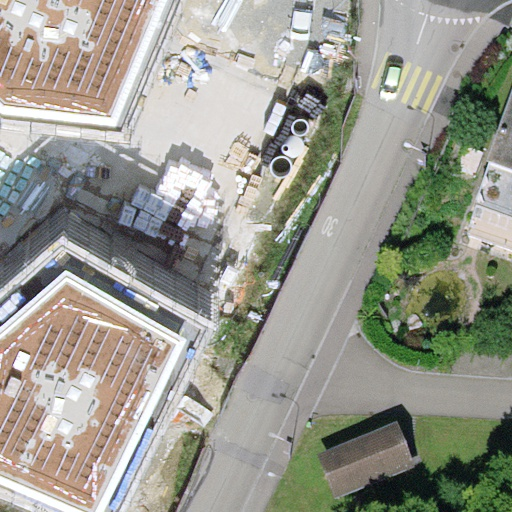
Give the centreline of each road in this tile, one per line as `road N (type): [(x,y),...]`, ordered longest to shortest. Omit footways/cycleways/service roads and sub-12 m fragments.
road 1 (unclassified): [(287,357),(411,80),(435,0)]
road 2 (residential): [(287,357),(371,391),(511,399)]
road 3 (unclassified): [(212,511),(287,357)]
